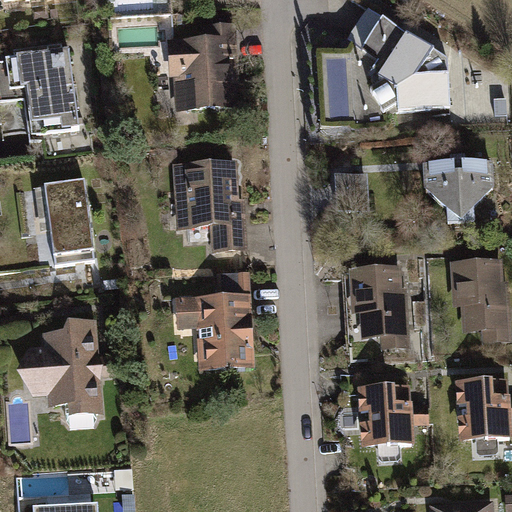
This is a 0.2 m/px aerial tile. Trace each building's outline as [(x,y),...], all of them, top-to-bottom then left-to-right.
[(391,26),(369,13),(351,44),(372,57),(391,26)] [(204,52),(174,53),(176,124),(241,122),(238,37),(204,38),(204,52)] [(374,102),(386,123),(402,114),(402,123),(455,122),(454,68),(411,43),(384,88),(391,92),(374,102)] [(74,59),(0,69),(0,131),(2,131),(3,137),(28,133),(30,149),(85,142),(74,59)] [(454,175),(424,177),(426,198),(448,216),(450,234),(481,232),(480,222),(500,202),(498,172),(472,173),(471,165),(453,167),(454,175)] [(239,172),(176,175),(178,241),(213,239),(213,263),(249,262),(247,211),(241,211),(239,172)] [(372,179),(336,179),(337,220),(373,219),(372,179)] [(53,241),(57,270),(96,265),(86,190),(37,196),(43,242),(53,241)] [(467,313),(468,340),(482,340),(483,353),(511,351),(511,332),(509,290),(505,290),(504,268),(454,272),(457,313),(467,313)] [(366,322),(368,349),(382,349),(383,362),(412,360),(408,299),(404,299),(403,278),(353,281),(356,323),(366,322)] [(201,380),(259,378),(255,282),(218,284),(219,306),(178,308),(180,341),(199,340),(201,380)] [(122,283),(105,285),(106,296),(123,293),(122,283)] [(52,405),(53,422),(70,420),(70,427),(107,424),(103,384),(119,383),(117,361),(102,362),(99,327),(67,329),(68,337),(46,338),(48,354),(29,355),(34,407),(52,405)] [(490,388),(460,390),(462,418),(471,417),(472,428),(462,429),(464,452),(511,449),(511,393),(511,383),(490,384),(490,388)] [(416,394),(364,397),(365,421),(375,420),(376,431),(366,432),(368,456),(419,452),(418,434),(431,434),(429,410),(417,411),(416,394)]
